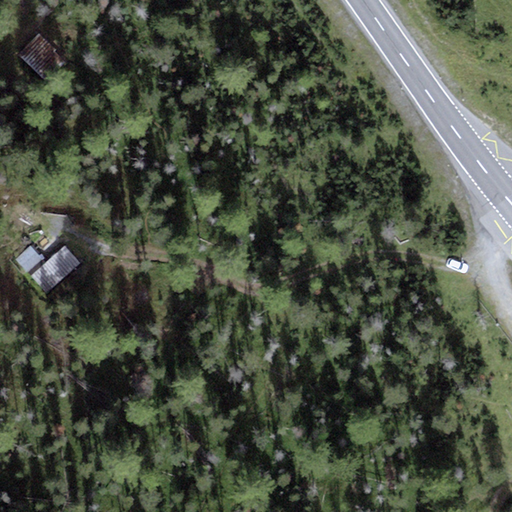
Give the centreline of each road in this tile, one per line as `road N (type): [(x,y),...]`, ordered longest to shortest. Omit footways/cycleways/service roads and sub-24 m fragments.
road 1 (track): [(66,235),(106,250),(162,256),(244,287),(379,253),(492,262)]
road 2 (primary): [(363,0),(511,203)]
